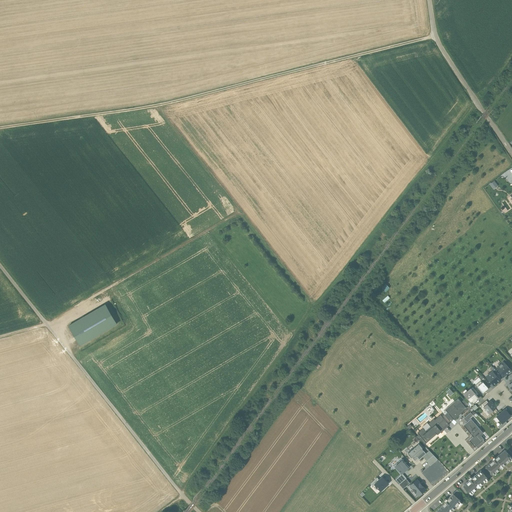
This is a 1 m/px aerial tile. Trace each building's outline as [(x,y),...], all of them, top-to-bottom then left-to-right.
[(494,181),(489,184),(493,190),(498,186),(494,181)] [(105,305),(69,326),(82,347),(117,326),(105,305)] [(511,370),(503,362),(497,368),(504,376),(511,370)] [(499,380),(492,372),(486,377),(493,385),(499,380)] [(481,380),(475,385),(482,394),(489,389),(481,380)] [(470,389),(464,394),(472,403),(478,398),(470,389)] [(453,419),(466,408),(465,407),(468,404),(464,400),(461,402),(458,398),(445,410),(453,419)] [(490,401),(483,407),(489,414),(496,408),(490,401)] [(510,416),(505,409),(497,417),(502,423),(510,416)] [(466,421),(473,415),(471,413),(464,418),(466,421)] [(448,424),(440,415),(434,420),(434,419),(428,424),(430,426),(425,431),(423,428),(417,433),(419,435),(416,437),(420,441),(422,439),(426,443),(448,424)] [(471,435),(479,428),(471,419),(463,425),(471,435)] [(479,428),(471,435),(473,437),(469,440),(475,447),(484,439),(480,436),(483,433),(479,428)] [(422,448),(418,444),(407,453),(411,458),(411,457),(415,461),(418,458),(418,457),(419,456),(421,458),(422,456),(426,453),(421,449),(422,448)] [(486,466),(493,474),(496,471),(496,472),(499,470),(498,469),(501,467),(502,467),(504,466),(503,465),(506,463),(509,461),(509,460),(511,458),(509,455),(506,451),(505,450),(486,466)] [(426,453),(422,456),(430,465),(437,459),(429,451),(426,453)] [(409,468),(402,459),(393,466),(401,475),(402,474),(404,472),(404,471),(405,470),(406,471),(409,468)] [(464,487),(468,491),(470,494),(473,491),(476,489),(475,489),(478,486),(479,487),(481,485),(480,485),(487,478),(481,470),(463,485),(464,487)] [(401,475),(395,479),(399,484),(406,478),(402,474),(401,475)] [(388,484),(382,477),(374,484),(381,491),(388,484)] [(406,478),(399,484),(403,489),(410,483),(406,478)] [(425,490),(417,480),(410,485),(418,495),(425,490)] [(453,494),(457,498),(461,494),(457,490),(453,494)] [(453,494),(435,511),(450,511),(451,511),(452,511),(453,510),(453,509),(455,506),(458,509),(463,504),(460,501),(457,498),(453,494)]
